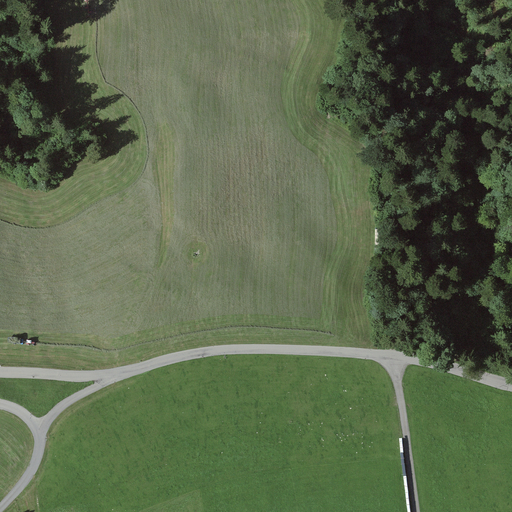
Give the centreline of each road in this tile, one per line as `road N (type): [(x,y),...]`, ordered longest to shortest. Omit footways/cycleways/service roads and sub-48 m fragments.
road 1 (unclassified): [(511,381),(390,355),(243,349),(120,374)]
road 2 (unclassified): [(120,374),(0,373)]
